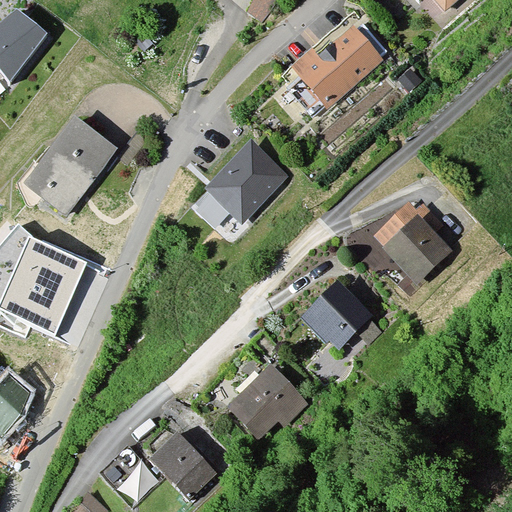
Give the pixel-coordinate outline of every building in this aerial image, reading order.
[(255,0),(248,13),(263,21),(278,0),(255,0)] [(434,0),(445,12),(458,0),(434,0)] [(17,11),(0,25),(0,69),(10,83),(46,36),(17,11)] [(385,62),(351,22),(284,79),(294,91),(291,94),(312,118),(324,108),(327,111),(385,62)] [(422,81),(411,69),(399,79),(409,92),(422,81)] [(114,148),(74,119),(27,183),(67,212),(114,148)] [(150,139),(140,130),(118,156),(128,164),(150,139)] [(286,178),(251,144),(208,188),(243,222),(286,178)] [(418,212),(409,203),(375,235),(390,251),(387,254),(421,289),(457,254),(438,235),(445,228),(424,206),(418,212)] [(19,225),(0,246),(0,311),(2,314),(54,338),(85,263),(31,237),(19,225)] [(382,315),(346,279),(307,318),(343,354),(382,315)] [(263,332),(252,343),(272,362),(283,351),(263,332)] [(2,377),(0,375),(0,441),(1,442),(24,416),(34,392),(9,370),(2,377)] [(303,403),(272,371),(227,414),(258,446),(303,403)] [(218,478),(177,438),(153,464),(194,503),(218,478)] [(130,448),(100,476),(132,509),(161,481),(130,448)] [(108,511),(90,495),(74,511),(108,511)]
